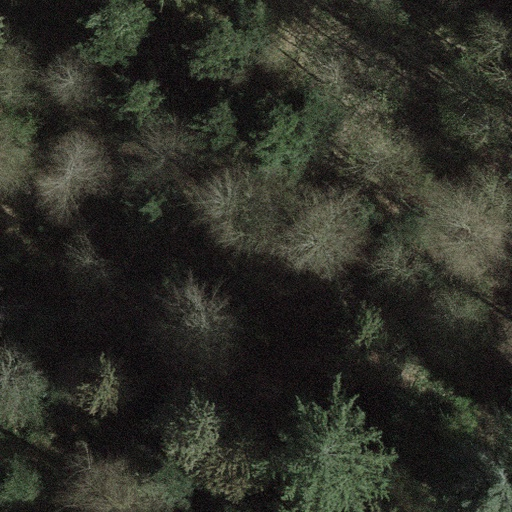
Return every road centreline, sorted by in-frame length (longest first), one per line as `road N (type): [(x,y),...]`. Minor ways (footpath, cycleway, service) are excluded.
road 1 (track): [(479,511),(511,330)]
road 2 (track): [(511,99),(501,30),(454,0)]
